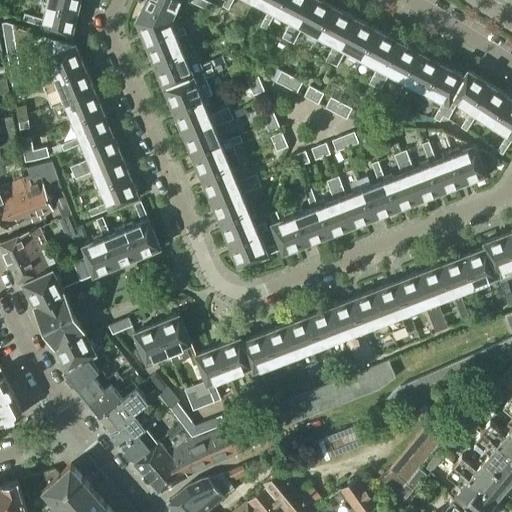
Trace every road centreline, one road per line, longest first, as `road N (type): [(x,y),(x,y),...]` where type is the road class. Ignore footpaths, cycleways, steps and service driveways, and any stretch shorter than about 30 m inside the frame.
road 1 (residential): [(117,0),(114,49),(189,253),(203,271),(259,299),(504,200),(511,187)]
road 2 (residential): [(72,421),(0,288)]
road 3 (residential): [(511,65),(405,0)]
road 4 (residential): [(151,511),(72,421)]
